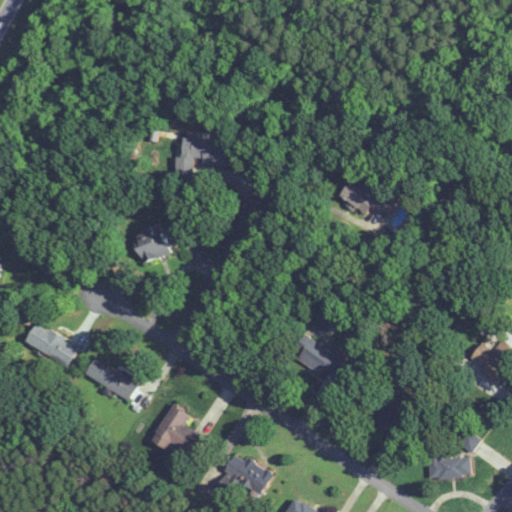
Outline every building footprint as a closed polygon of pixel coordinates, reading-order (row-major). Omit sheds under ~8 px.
[(228,139),(184,138),(184,166),(194,166),(194,164),(228,165),(228,139)] [(364,215),(371,208),(381,218),(393,205),(360,174),(341,193),(364,215)] [(135,237),(144,262),(172,252),(163,227),(135,237)] [(27,340),(68,368),(80,349),(40,322),(27,340)] [(353,367),(306,333),(293,352),(321,372),(325,368),(343,381),(353,367)] [(495,351),(484,343),(471,359),(498,381),(511,363),(511,345),(504,339),(495,351)] [(87,374),(130,400),(139,384),(97,358),(87,374)] [(404,431),(413,413),(369,393),(361,411),(404,431)] [(152,440),(168,450),(172,443),(195,457),(206,438),(186,425),(192,415),(174,404),(152,440)] [(461,444),(473,451),(481,438),(469,431),(461,444)] [(274,476),(239,451),(225,471),(260,496),(274,476)] [(431,478),(472,477),(472,457),(453,457),(452,453),(430,453),(431,478)] [(319,511),(297,498),(287,511),(319,511)]
